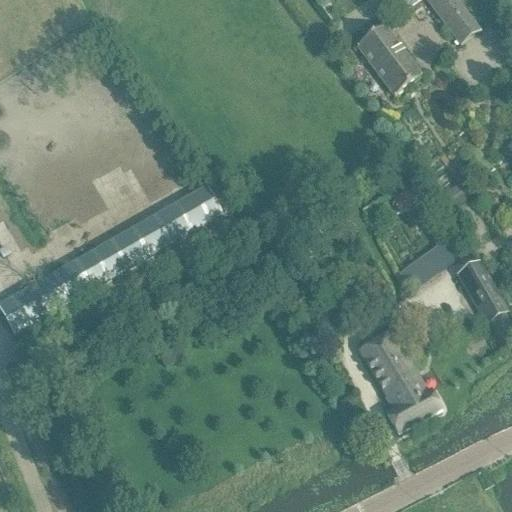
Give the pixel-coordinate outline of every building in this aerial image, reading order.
[(409,12),(425,1),(425,0),(404,0),(402,2),(409,12)] [(455,0),(425,0),(425,1),(461,49),(481,34),(455,0)] [(394,99),(421,79),(385,30),(358,52),(394,99)] [(462,187),(447,196),(457,210),(471,201),(462,187)] [(205,189),(0,307),(0,313),(14,339),(222,219),(205,189)] [(398,219),(418,209),(417,207),(424,203),(418,189),(410,193),(409,192),(390,201),(398,219)] [(322,206),(348,255),(360,249),(353,237),(356,235),(337,198),(322,206)] [(449,245),(430,257),(441,274),(459,261),(449,245)] [(511,345),(511,328),(505,316),(507,315),(481,266),(458,279),(486,327),(492,324),(506,349),(511,345)] [(396,412),(389,416),(400,438),(441,415),(430,394),(427,396),(392,336),(360,356),(396,412)] [(187,361),(180,348),(159,359),(166,372),(187,361)]
